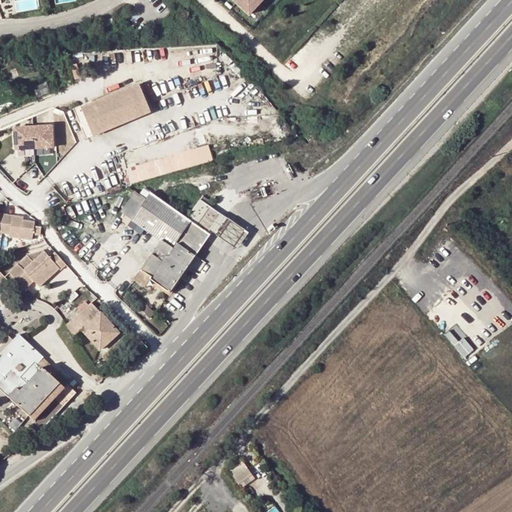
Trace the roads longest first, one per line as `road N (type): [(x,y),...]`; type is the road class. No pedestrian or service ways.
road 1 (trunk): [(82,511),(511,46)]
road 2 (track): [(173,511),(447,201),(511,141)]
road 3 (trunk): [(471,38),(176,361)]
road 4 (residential): [(176,361),(0,181)]
road 5 (trunk): [(173,364),(0,481)]
road 6 (trunk): [(173,364),(37,511)]
